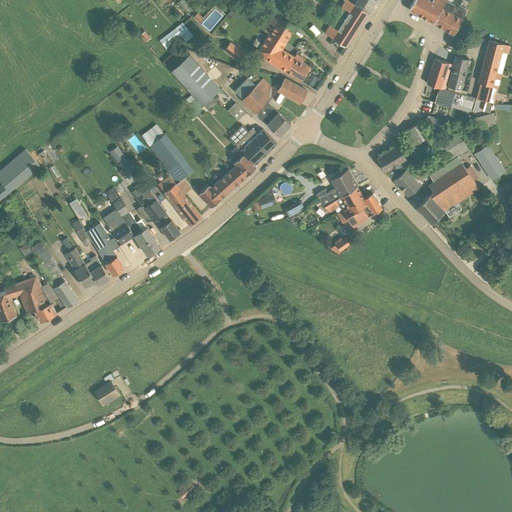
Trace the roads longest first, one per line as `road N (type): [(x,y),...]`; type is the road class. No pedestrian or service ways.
road 1 (residential): [(0,366),(222,214),(304,131)]
road 2 (residential): [(511,305),(474,281),(358,156)]
road 3 (residential): [(386,6),(426,29),(431,41),(402,112),(358,156)]
road 4 (residential): [(304,131),(386,6)]
